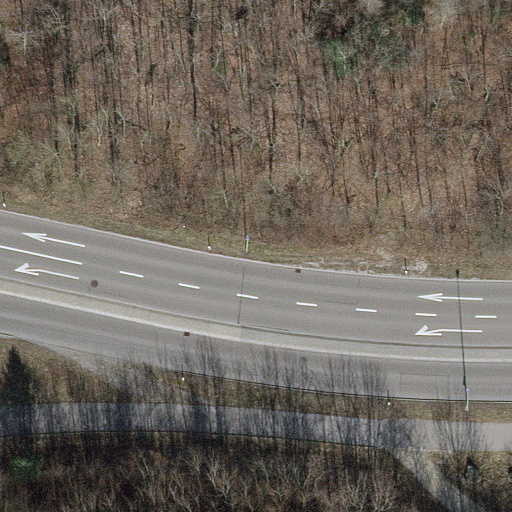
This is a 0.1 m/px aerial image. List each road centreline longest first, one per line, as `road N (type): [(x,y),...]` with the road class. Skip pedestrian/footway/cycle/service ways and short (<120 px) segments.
road 1 (secondary): [(511,344),(249,324),(25,274)]
road 2 (track): [(25,274),(98,355),(187,418)]
